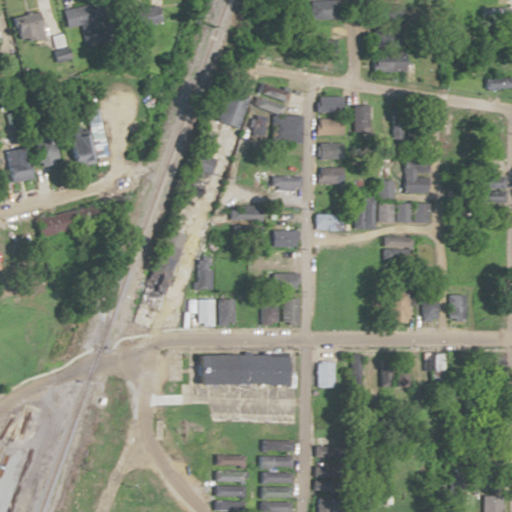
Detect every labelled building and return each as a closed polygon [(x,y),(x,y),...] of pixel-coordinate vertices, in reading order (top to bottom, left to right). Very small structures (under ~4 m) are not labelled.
[(307,1),(307,19),(337,19),(337,1),(307,1)] [(84,4),(58,11),(63,30),(89,23),(84,4)] [(370,4),(370,23),(397,23),(397,4),(370,4)] [(9,16),(13,40),(40,35),(36,11),(9,16)] [(370,30),(370,48),(398,48),(398,30),(370,30)] [(401,72),(401,53),(369,53),(369,72),(401,72)] [(507,78),(482,78),(482,89),(507,89),(507,78)] [(297,143),(299,117),(281,116),(284,87),(258,85),(257,96),(255,96),(253,110),(269,111),(267,140),(297,143)] [(244,98),(224,91),(214,122),(234,128),(244,98)] [(84,124),(97,123),(95,98),(82,100),(84,124)] [(315,98),(315,112),(337,112),(337,98),(315,98)] [(365,106),(351,106),(351,131),(365,131),(365,106)] [(265,121),(252,114),(242,133),(255,140),(265,121)] [(338,118),(312,118),(312,135),(338,135),(338,118)] [(485,169),(498,169),(498,122),(485,122),(485,169)] [(75,168),(94,158),(82,133),(74,137),(71,131),(59,137),(75,168)] [(38,175),(57,170),(49,139),(30,144),(38,175)] [(314,159),(325,158),(324,142),(312,143),(314,159)] [(3,145),(3,180),(22,180),(22,145),(3,145)] [(187,167),(208,175),(213,160),(193,152),(187,167)] [(233,167),(257,176),(261,165),(236,157),(233,167)] [(424,193),(424,157),(399,157),(399,193),(424,193)] [(339,168),(313,168),(313,184),(339,184),(339,168)] [(471,203),(501,203),(501,174),(471,174),(471,203)] [(296,201),(296,176),(268,176),(268,201),(296,201)] [(425,223),(425,203),(390,203),(390,181),(374,181),(373,222),(425,223)] [(369,229),(369,197),(350,197),(350,229),(369,229)] [(312,203),(312,217),(340,217),(340,203),(312,203)] [(258,222),(258,206),(228,206),(228,222),(258,222)] [(31,220),(32,226),(36,239),(84,227),(80,208),(31,220)] [(293,209),(266,209),(266,225),(293,225),(293,209)] [(139,305),(158,311),(180,235),(161,229),(139,305)] [(293,231),(267,231),(267,246),(293,246),(293,231)] [(378,249),(378,260),(407,260),(407,237),(378,237),(378,249)] [(293,252),(268,252),(268,268),(293,268),(293,252)] [(211,256),(194,256),(194,290),(211,290),(211,256)] [(246,288),(246,259),(232,259),(232,288),(246,288)] [(267,290),(293,290),(293,273),(267,273),(267,290)] [(404,322),(404,289),(381,289),(381,322),(404,322)] [(433,294),(416,294),(416,321),(433,321),(433,294)] [(444,320),(461,320),(461,295),(444,295),(444,320)] [(211,299),(188,299),(188,325),(211,325),(211,299)] [(231,299),(213,299),(213,326),(231,326),(231,299)] [(236,299),(236,326),(252,326),(252,299),(236,299)] [(273,299),(257,299),(257,325),(273,325),(273,299)] [(277,325),(295,325),(295,299),(277,299),(277,325)] [(443,354),(429,354),(429,383),(443,383),(443,354)] [(283,385),(283,355),(193,355),(193,385),(283,385)] [(405,356),(391,356),(391,387),(405,387),(405,356)] [(330,362),(314,362),(314,388),(330,388),(330,362)] [(241,424),(212,424),(212,436),(241,436),(241,424)] [(257,436),(290,436),(290,424),(257,424),(257,436)] [(241,451),(241,438),(211,438),(211,451),(241,451)] [(257,452),(287,452),(287,441),(257,441),(257,452)] [(211,466),(241,466),(241,455),(211,455),(211,466)] [(255,467),(287,467),(287,456),(255,456),(255,467)] [(211,481),(243,481),(243,470),(211,470),(211,481)] [(257,473),(257,483),(287,483),(287,473),(257,473)] [(255,511),(286,511),(287,486),(256,486),(255,511)] [(360,511),(360,494),(348,494),(348,511),(360,511)] [(313,511),(338,511),(339,502),(313,502),(313,511)] [(418,511),(419,503),(389,503),(389,511),(418,511)]
